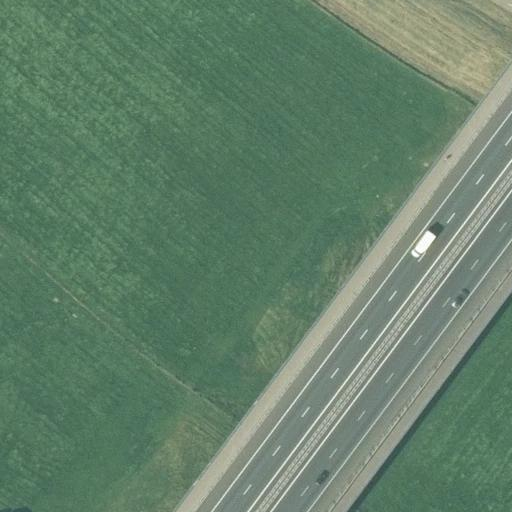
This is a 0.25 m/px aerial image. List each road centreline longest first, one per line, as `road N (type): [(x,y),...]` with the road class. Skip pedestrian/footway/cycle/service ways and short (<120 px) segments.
road 1 (unclassified): [(511,72),(180,511)]
road 2 (motorway): [(511,135),(228,511)]
road 3 (motorway): [(289,511),(511,215)]
road 4 (unclassified): [(329,511),(511,269)]
